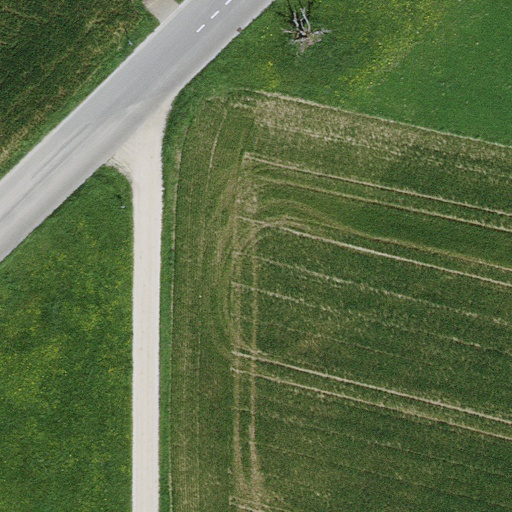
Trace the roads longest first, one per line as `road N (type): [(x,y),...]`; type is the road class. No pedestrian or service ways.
road 1 (track): [(131,90),(140,511)]
road 2 (unclassified): [(0,222),(223,0)]
